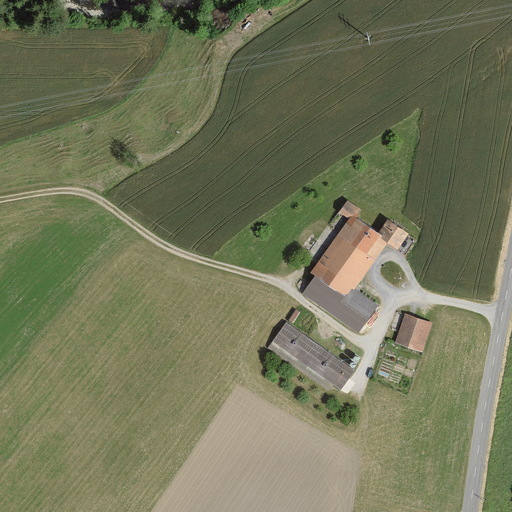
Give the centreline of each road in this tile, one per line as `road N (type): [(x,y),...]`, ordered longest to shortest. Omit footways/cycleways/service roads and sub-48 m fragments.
road 1 (track): [(371,345),(268,278),(178,253),(96,194),(75,188),(0,200)]
road 2 (tertiary): [(511,265),(469,511)]
